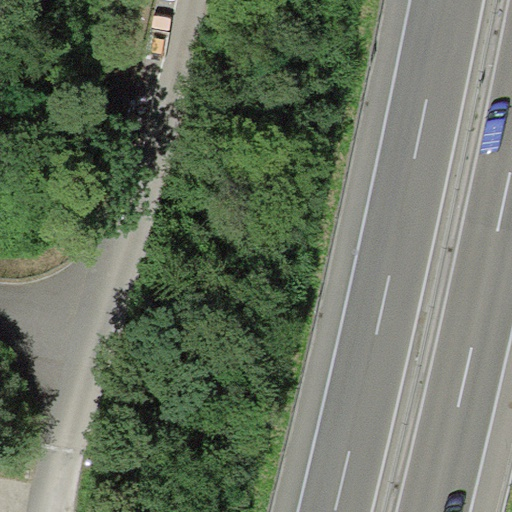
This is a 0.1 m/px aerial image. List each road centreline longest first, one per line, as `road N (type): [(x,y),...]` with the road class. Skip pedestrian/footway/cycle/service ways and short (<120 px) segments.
road 1 (motorway): [(446,0),(327,511)]
road 2 (unclassified): [(171,0),(61,511)]
road 3 (motorway): [(426,511),(511,151)]
